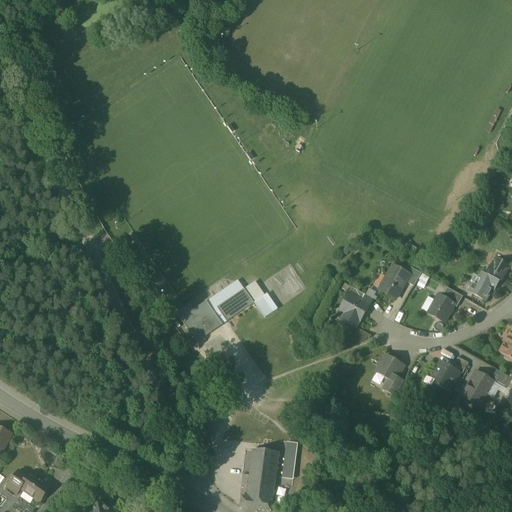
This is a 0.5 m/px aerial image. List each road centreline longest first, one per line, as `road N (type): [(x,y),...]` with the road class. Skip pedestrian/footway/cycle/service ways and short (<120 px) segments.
road 1 (residential): [(27,3),(24,49),(40,128),(204,500)]
road 2 (secondary): [(0,395),(204,500)]
road 3 (residential): [(390,335),(436,342),(511,303)]
